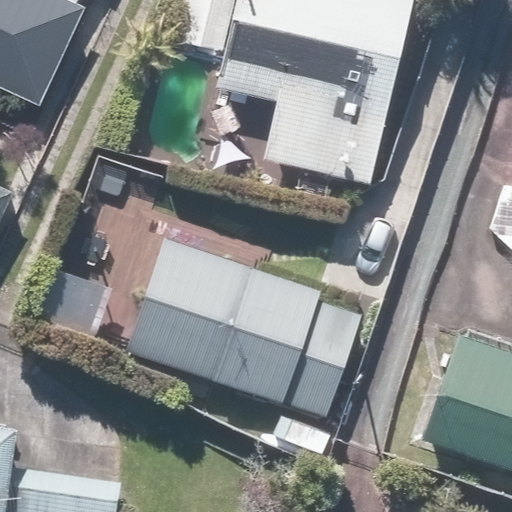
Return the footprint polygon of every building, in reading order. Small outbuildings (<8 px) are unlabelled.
[(72,16),(67,13),(73,0),(0,0),(0,98),(27,111),(72,16)] [(201,0),(191,48),(213,53),(206,88),(265,100),(252,165),(362,188),(401,0),(201,0)] [(272,404),(275,394),(323,411),(357,312),(155,242),(118,351),(272,404)] [(105,294),(48,269),(30,312),(87,337),(105,294)] [(511,356),(451,334),(415,434),(511,469),(511,356)] [(107,511),(110,483),(23,476),(20,511),(107,511)]
